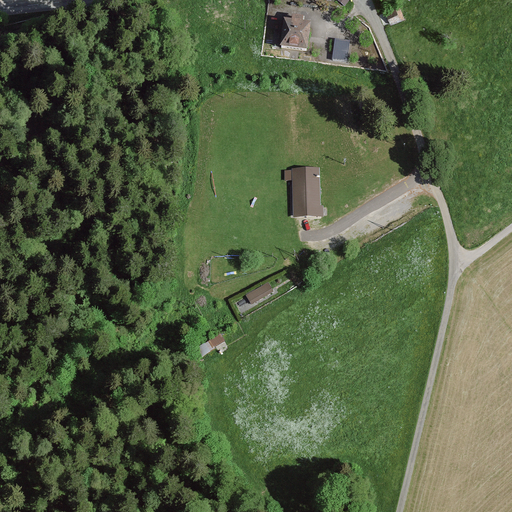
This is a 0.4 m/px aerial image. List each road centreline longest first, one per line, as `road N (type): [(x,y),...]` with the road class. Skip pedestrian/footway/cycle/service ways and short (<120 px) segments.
road 1 (unclassified): [(367,0),(456,266)]
road 2 (unclassified): [(456,266),(394,511)]
